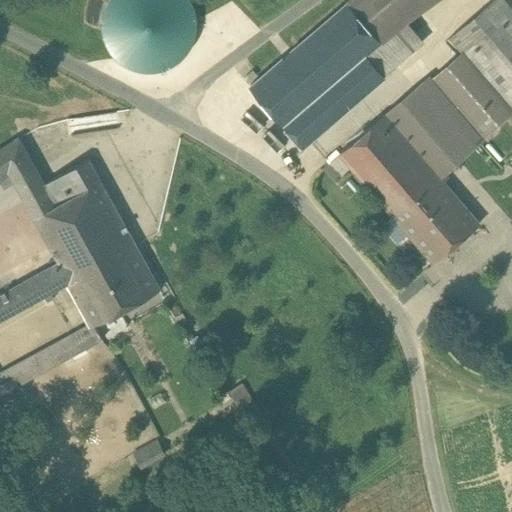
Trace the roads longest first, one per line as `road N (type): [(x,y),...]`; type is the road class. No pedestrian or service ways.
road 1 (unclassified): [(168,114),(271,177),(379,288),(411,339),(445,511)]
road 2 (unclassified): [(0,29),(168,114)]
road 3 (unclassified): [(168,114),(316,0)]
